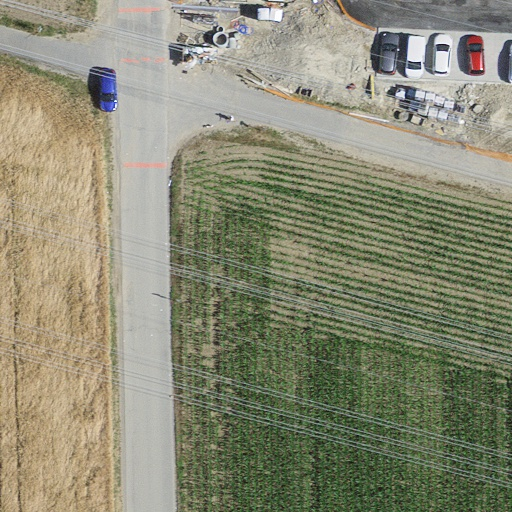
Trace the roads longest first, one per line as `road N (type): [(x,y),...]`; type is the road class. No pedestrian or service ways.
road 1 (residential): [(137,76),(147,511)]
road 2 (residential): [(137,76),(511,176)]
road 3 (track): [(0,39),(137,76)]
